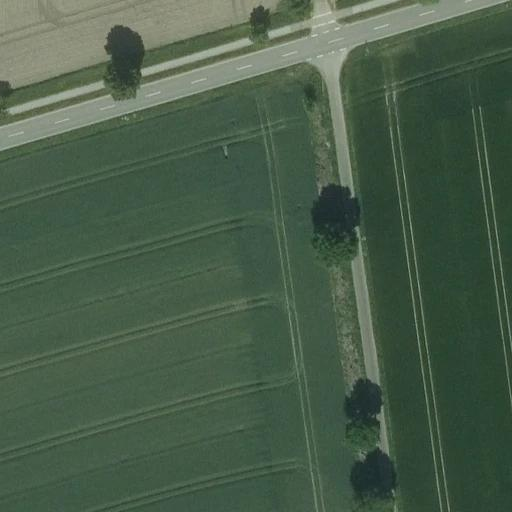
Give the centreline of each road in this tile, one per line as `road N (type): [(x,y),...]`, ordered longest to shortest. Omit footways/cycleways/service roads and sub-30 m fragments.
road 1 (unclassified): [(384,511),(319,42)]
road 2 (tertiary): [(0,136),(319,42)]
road 3 (tertiary): [(319,42),(464,0)]
